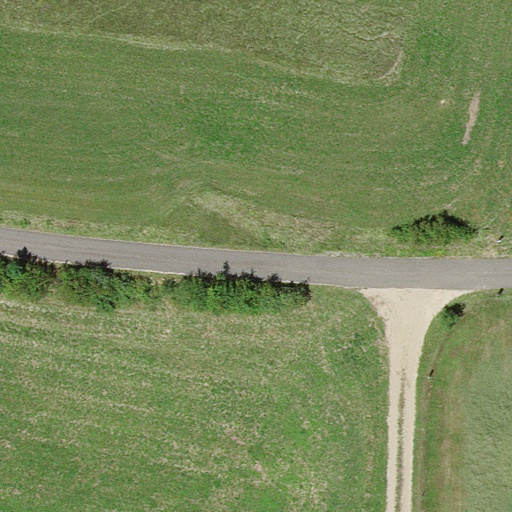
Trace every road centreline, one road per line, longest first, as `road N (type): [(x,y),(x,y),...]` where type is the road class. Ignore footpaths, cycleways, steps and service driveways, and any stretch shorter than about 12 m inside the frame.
road 1 (track): [(0,222),(401,275),(511,274)]
road 2 (track): [(391,511),(401,275)]
